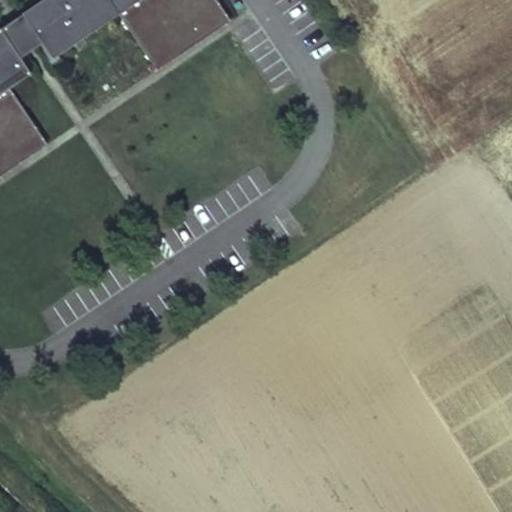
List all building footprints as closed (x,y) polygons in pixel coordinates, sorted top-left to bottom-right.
[(232,21),(218,0),(43,0),(23,14),(42,40),(48,36),(61,55),(119,16),(157,71),(178,57),(171,46),(176,42),(184,53),(203,40),(195,29),(202,25),(209,36),(232,21)] [(23,14),(1,29),(19,56),(32,47),(42,40),(23,14)] [(195,29),(203,40),(209,36),(202,25),(195,29)] [(0,174),(1,176),(21,164),(14,153),(20,148),(27,159),(48,145),(11,89),(32,75),(19,56),(1,29),(0,29),(0,174)] [(48,36),(42,40),(55,59),(61,55),(48,36)] [(171,46),(178,57),(184,53),(176,42),(171,46)] [(14,153),(21,164),(27,159),(20,148),(14,153)]
